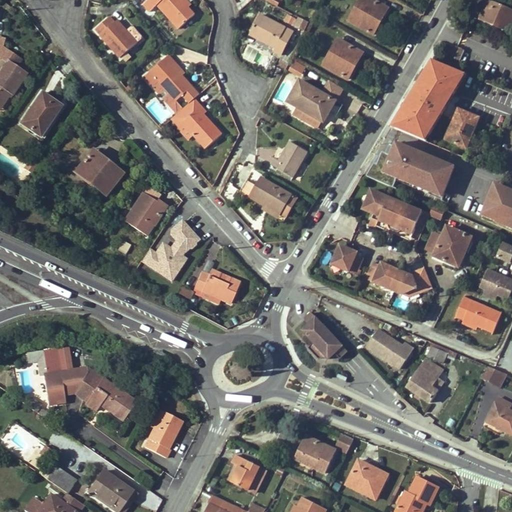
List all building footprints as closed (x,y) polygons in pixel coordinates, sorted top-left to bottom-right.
[(150,12),(158,5),(179,29),(195,15),(189,8),(181,0),(149,0),(144,5),(150,12)] [(373,0),(360,0),(349,21),(373,34),(382,20),(380,19),(386,7),(373,0)] [(511,26),(511,10),(486,0),(481,0),(475,16),(510,31),(511,26)] [(386,7),(380,19),(382,20),(388,8),(386,7)] [(304,31),(308,22),(286,13),(282,22),(304,31)] [(282,55),(294,33),(260,15),(250,34),(275,48),(274,50),(282,55)] [(96,30),(111,48),(114,46),(123,56),(138,43),(118,21),(116,22),(111,17),(96,30)] [(132,26),(128,30),(139,40),(143,36),(132,26)] [(339,40),(324,65),(349,79),(357,64),(355,63),(361,52),(339,40)] [(120,58),(123,56),(114,46),(111,48),(120,58)] [(21,59),(5,48),(0,56),(8,61),(7,64),(0,74),(0,105),(2,107),(8,97),(7,96),(9,94),(12,96),(23,80),(21,79),(25,72),(17,66),(21,59)] [(361,52),(355,63),(357,64),(363,53),(361,52)] [(0,58),(7,64),(8,61),(0,56),(0,55),(0,58)] [(154,86),(159,81),(177,102),(193,88),(182,75),(174,65),(176,63),(169,55),(145,77),(154,86)] [(488,74),(500,79),(507,65),(494,59),(488,74)] [(294,60),(288,70),(301,78),(307,67),(294,60)] [(176,63),(174,65),(182,75),(185,73),(176,63)] [(322,93),(301,81),(288,102),(298,107),(295,114),(327,132),(341,108),(335,104),(336,101),(344,88),(330,80),(322,93)] [(42,93),(21,124),(41,138),(54,118),(51,117),(59,105),(42,93)] [(205,115),(207,113),(195,99),(173,119),(179,127),(183,124),(206,149),(222,135),(205,115)] [(59,105),(51,117),(54,118),(62,106),(59,105)] [(458,110),(450,128),(453,130),(448,140),(466,148),(478,118),(458,110)] [(398,189),(402,180),(441,196),(454,164),(394,139),(392,144),(388,142),(385,151),(382,150),(376,163),(373,162),(365,175),(398,189)] [(277,159),(273,166),(294,177),(308,152),(291,142),(280,161),(277,159)] [(90,154),(101,163),(103,161),(105,158),(94,150),(90,154)] [(103,161),(101,163),(90,154),(76,172),(106,195),(121,175),(103,161)] [(25,170),(31,174),(38,164),(32,160),(25,170)] [(259,185),(249,179),(241,192),(252,198),(259,185)] [(263,179),(259,185),(252,198),(266,207),(280,215),(292,196),(263,179)] [(511,187),(493,180),(479,214),(511,228),(511,187)] [(423,231),(430,215),(383,195),(379,196),(370,193),(363,207),(365,211),(374,215),(368,227),(375,231),(380,220),(390,225),(389,227),(391,231),(390,233),(398,237),(399,234),(403,233),(404,231),(415,235),(417,229),(423,231)] [(143,194),(125,222),(147,236),(153,226),(151,225),(157,215),(160,217),(167,206),(158,200),(157,202),(143,194)] [(265,209),(279,218),(280,215),(266,207),(265,209)] [(433,209),(431,216),(441,219),(443,213),(433,209)] [(157,215),(151,225),(153,226),(154,226),(160,217),(157,215)] [(162,249),(149,268),(172,283),(187,261),(182,258),(186,253),(187,254),(190,251),(193,251),(197,248),(197,245),(200,242),(186,226),(185,227),(180,227),(172,233),(172,237),(177,243),(172,251),(167,248),(162,249)] [(471,237),(447,228),(443,237),(436,254),(434,256),(458,266),(471,237)] [(436,254),(443,237),(433,233),(426,250),(436,254)] [(117,251),(126,254),(130,244),(122,241),(117,251)] [(511,246),(504,244),(498,258),(511,263),(511,262),(511,246)] [(337,249),(332,264),(340,268),(342,273),(355,278),(362,260),(356,257),(354,253),(342,248),(337,249)] [(435,292),(427,274),(415,279),(385,267),(381,268),(374,265),(367,283),(380,289),(384,287),(393,290),(394,295),(403,299),(419,292),(421,297),(435,292)] [(511,279),(488,269),(480,287),(486,289),(498,295),(509,299),(511,292),(511,279)] [(195,287),(203,291),(222,299),(231,303),(240,283),(211,270),(209,275),(202,272),(195,287)] [(178,296),(188,302),(193,292),(183,287),(178,296)] [(498,295),(486,289),(483,296),(495,301),(498,295)] [(200,296),(219,305),(222,299),(203,291),(200,296)] [(502,314),(464,298),(457,317),(465,320),(478,326),(494,332),(502,314)] [(313,313),(305,320),(309,325),(302,331),(315,345),(311,348),(319,358),(329,358),(330,360),(336,354),(340,358),(348,352),(313,313)] [(478,326),(465,320),(463,324),(476,329),(478,326)] [(403,346),(380,329),(368,346),(400,368),(412,352),(403,346)] [(403,346),(412,352),(414,349),(405,342),(403,346)] [(448,352),(433,346),(429,357),(443,364),(448,352)] [(438,378),(429,371),(434,364),(427,359),(407,387),(431,403),(439,391),(438,390),(444,381),(438,378)] [(434,364),(429,371),(438,378),(443,370),(434,364)] [(482,379),(493,384),(500,371),(495,369),(489,366),(482,379)] [(123,420),(136,402),(90,370),(86,377),(84,375),(73,377),(72,372),(44,375),(48,405),(66,403),(66,394),(75,393),(87,401),(86,404),(96,411),(100,405),(123,420)] [(493,384),(494,385),(501,371),(500,371),(493,384)] [(501,371),(494,385),(500,388),(507,374),(501,371)] [(511,403),(499,397),(487,421),(511,434),(511,403)] [(155,428),(163,412),(160,410),(152,426),(155,428)] [(155,428),(145,448),(166,458),(170,450),(169,449),(176,435),(173,433),(180,420),(163,412),(155,428)] [(180,420),(173,433),(176,435),(183,421),(180,420)] [(354,439),(343,434),(336,447),(347,453),(354,439)] [(307,436),(299,451),(305,454),(302,461),(326,473),(337,451),(307,436)] [(302,461),(305,454),(299,451),(296,459),(302,461)] [(233,463),(236,464),(240,466),(232,482),(248,490),(260,467),(236,455),(233,463)] [(387,478),(374,472),(375,469),(360,461),(348,485),(376,500),(387,478)] [(232,482),(240,466),(236,464),(228,480),(232,482)] [(47,480),(67,494),(76,481),(56,467),(47,480)] [(267,470),(260,467),(248,490),(256,494),(267,470)] [(389,475),(375,469),(374,472),(387,478),(389,475)] [(118,511),(133,491),(104,471),(89,492),(116,511),(118,511)] [(141,484),(149,489),(154,482),(146,476),(141,484)] [(439,489),(417,478),(409,494),(406,493),(396,511),(416,511),(422,501),(428,504),(431,505),(439,489)] [(124,511),(137,494),(133,491),(118,511),(124,511)] [(35,498),(25,511),(27,511),(79,511),(84,505),(77,500),(75,501),(73,499),(74,498),(67,494),(62,501),(51,494),(44,504),(35,498)] [(247,511),(216,496),(207,511),(247,511)] [(325,511),(327,510),(302,498),(298,507),(295,511),(325,511)] [(422,501),(416,511),(423,511),(428,504),(422,501)]
